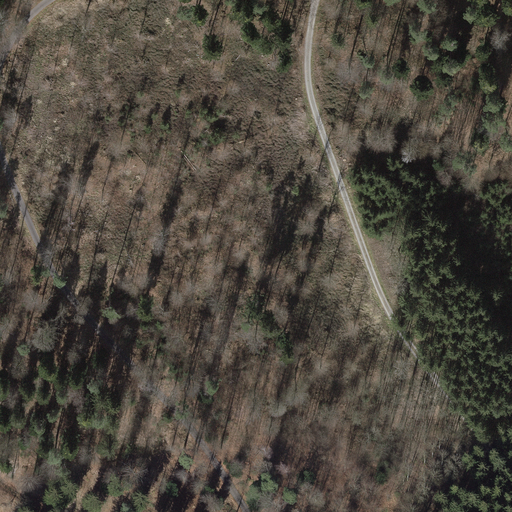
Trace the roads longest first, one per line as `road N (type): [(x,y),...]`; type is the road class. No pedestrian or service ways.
road 1 (track): [(313,0),(310,95),(378,288),(511,475)]
road 2 (track): [(247,511),(186,420),(64,288),(0,144)]
